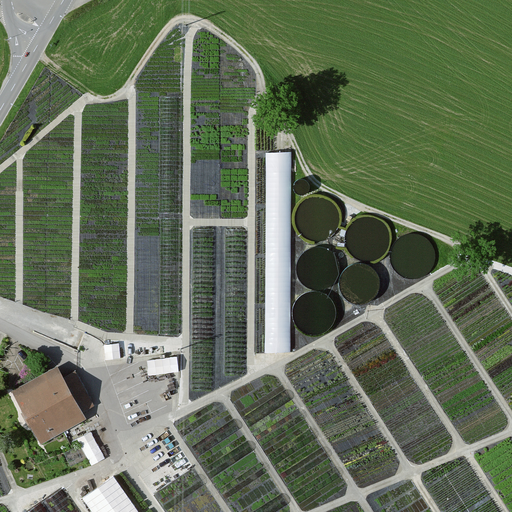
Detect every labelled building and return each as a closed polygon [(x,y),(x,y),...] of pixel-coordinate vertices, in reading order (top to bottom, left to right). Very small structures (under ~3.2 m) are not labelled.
[(290,152),(266,152),(266,351),(290,351),(290,152)] [(344,205),(305,191),(292,227),(331,241),(344,205)] [(322,330),(335,326),(334,307),(331,299),(331,296),(382,292),(427,277),(426,266),(430,265),(428,243),(405,245),(406,247),(406,257),(398,258),(398,266),(412,265),(385,275),(385,268),(378,270),(375,261),(361,262),(340,270),(331,244),(301,246),(304,295),(291,296),(292,309),(300,332),(322,330)] [(120,341),(105,342),(106,357),(120,356),(120,341)] [(178,355),(148,357),(149,373),(179,371),(178,355)] [(57,369),(14,391),(43,446),(86,424),(57,369)] [(92,429),(78,436),(91,464),(106,457),(92,429)] [(82,498),(91,511),(135,511),(111,478),(82,498)]
